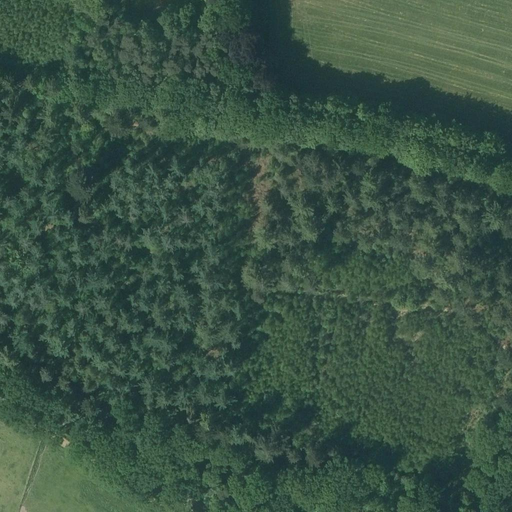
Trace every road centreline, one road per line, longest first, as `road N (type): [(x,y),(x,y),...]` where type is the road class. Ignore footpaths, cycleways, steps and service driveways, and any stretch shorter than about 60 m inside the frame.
road 1 (track): [(511,169),(256,104),(0,80)]
road 2 (unclassified): [(204,511),(0,376)]
